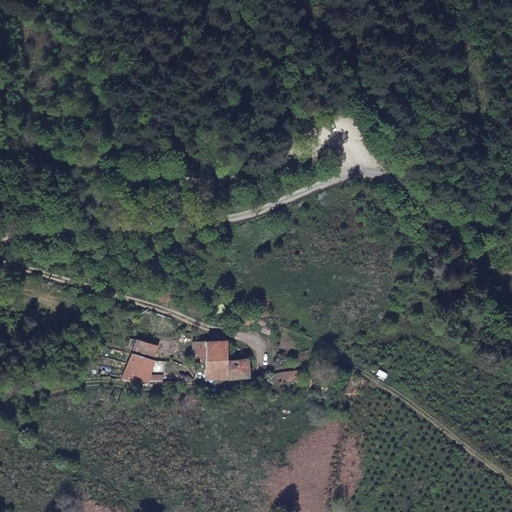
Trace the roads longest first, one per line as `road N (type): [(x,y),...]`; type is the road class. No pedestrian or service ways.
road 1 (unclassified): [(0,234),(227,218),(345,172),(367,172),(399,182),(430,206),(469,267),(511,302)]
road 2 (track): [(0,144),(185,178),(248,171),(328,146),(367,172)]
road 3 (track): [(0,402),(96,381),(242,382),(271,370)]
road 4 (track): [(511,477),(366,372),(300,364),(271,370)]
road 5 (track): [(271,370),(393,329),(511,376)]
